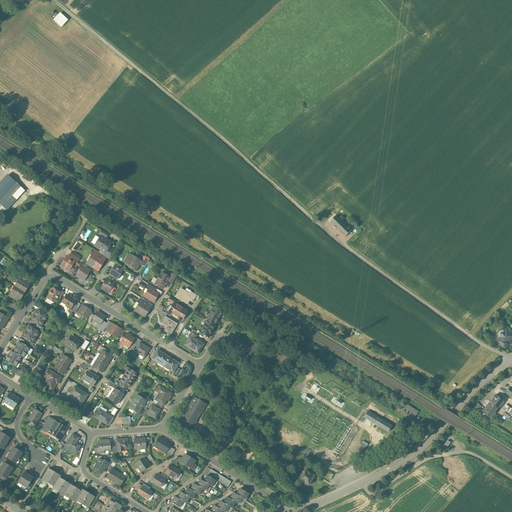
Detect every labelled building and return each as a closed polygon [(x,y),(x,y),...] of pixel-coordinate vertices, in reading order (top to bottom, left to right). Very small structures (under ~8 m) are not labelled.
[(60,12),(53,19),(61,27),(68,20),(60,12)] [(7,175),(0,183),(0,198),(1,197),(15,182),(7,175)] [(15,182),(1,197),(6,202),(20,187),(15,182)] [(20,187),(6,202),(10,205),(24,190),(20,187)] [(6,202),(2,206),(6,210),(10,205),(6,202)] [(352,230),(336,215),(329,222),(345,237),(352,230)] [(108,234),(101,230),(99,234),(106,238),(108,234)] [(111,243),(100,236),(94,246),(105,253),(108,248),(111,243)] [(113,252),(108,248),(105,253),(103,256),(108,259),(113,252)] [(102,256),(94,251),(92,255),(93,256),(88,264),(98,270),(104,261),(100,259),(102,256)] [(143,263),(131,256),(126,263),(136,269),(139,265),(141,266),(141,265),(143,263)] [(71,261),(65,258),(61,266),(68,271),(75,261),(72,259),(71,261)] [(83,265),(76,276),(84,280),(89,273),(84,270),(86,267),(83,265)] [(118,269),(114,267),(109,274),(112,276),(113,277),(117,279),(122,271),(118,269)] [(169,277),(162,273),(160,276),(158,277),(157,278),(158,280),(155,284),(162,289),(167,281),(169,278),(169,277)] [(171,273),(169,277),(169,278),(167,281),(172,284),(176,277),(171,273)] [(25,283),(18,279),(18,281),(19,281),(16,287),(24,292),(29,286),(25,283)] [(110,283),(105,280),(101,288),(108,293),(115,282),(111,280),(110,283)] [(24,292),(16,287),(12,293),(11,292),(10,293),(17,297),(20,299),(24,292)] [(56,290),(53,289),(51,291),(50,291),(49,293),(50,294),(47,298),(54,302),(56,298),(60,291),(59,290),(58,291),(57,290),(56,290)] [(155,291),(150,289),(149,291),(145,297),(153,302),(159,294),(155,291)] [(188,296),(184,293),(185,291),(180,289),(175,297),(187,304),(189,301),(192,302),(194,298),(196,296),(193,294),(190,292),(188,296)] [(75,301),(66,295),(62,302),(70,307),(71,308),(73,304),(75,301)] [(147,306),(140,301),(140,302),(134,311),(144,317),(150,308),(147,306)] [(186,311),(174,304),(169,312),(175,315),(175,316),(181,320),(182,317),(183,318),(183,316),(186,311)] [(90,310),(82,305),(78,313),(85,318),(87,314),(90,310)] [(214,308),(211,313),(206,320),(207,321),(207,320),(214,325),(222,313),(214,308)] [(43,314),(36,310),(33,315),(43,321),(46,317),(47,316),(43,314)] [(105,317),(96,312),(92,319),(98,323),(100,324),(103,321),(105,317)] [(8,318),(0,313),(0,328),(1,329),(8,318)] [(43,321),(33,315),(30,320),(37,324),(40,326),(43,321)] [(177,324),(165,317),(161,324),(167,328),(165,332),(170,335),(177,324)] [(214,325),(207,320),(207,321),(204,325),(200,332),(208,337),(215,325),(214,325)] [(100,324),(98,323),(95,327),(102,331),(106,323),(103,321),(100,324)] [(120,329),(112,324),(106,334),(110,337),(112,334),(117,338),(120,334),(117,333),(120,329)] [(35,330),(28,326),(25,331),(35,338),(38,333),(39,332),(35,330)] [(498,336),(499,338),(498,339),(498,341),(501,344),(501,346),(503,348),(505,348),(506,346),(506,344),(511,338),(511,337),(505,331),(503,330),(502,330),(500,331),(499,332),(498,333),(498,335),(498,336)] [(35,338),(25,331),(22,336),(29,340),(32,343),(32,342),(35,338)] [(133,339),(125,334),(120,342),(129,347),(131,343),(134,339),(133,339)] [(244,338),(236,334),(233,339),(241,344),(244,338)] [(73,336),(71,336),(69,340),(69,339),(65,344),(74,350),(77,345),(78,346),(80,343),(79,342),(74,338),(74,337),(73,336)] [(194,339),(191,337),(191,338),(186,345),(192,348),(191,349),(198,353),(203,344),(194,339)] [(89,343),(85,340),(81,348),(84,350),(89,343)] [(23,344),(19,341),(19,342),(16,347),(26,353),(29,348),(23,344)] [(140,343),(137,347),(134,351),(144,358),(150,349),(140,343)] [(26,353),(16,347),(13,352),(21,357),(23,358),(26,353)] [(21,357),(13,352),(11,350),(8,356),(18,362),(21,357)] [(169,358),(157,350),(156,351),(152,359),(158,363),(159,362),(164,365),(163,366),(164,366),(169,358)] [(108,355),(103,351),(102,351),(100,355),(101,355),(98,359),(106,364),(111,356),(108,355)] [(71,361),(62,355),(58,362),(54,367),(63,373),(71,361)] [(18,362),(8,356),(5,361),(15,367),(18,362)] [(178,363),(169,358),(164,366),(164,367),(165,366),(170,369),(169,370),(173,372),(176,367),(178,363)] [(106,364),(98,359),(95,364),(93,367),(99,371),(101,372),(106,364)] [(99,371),(93,367),(90,365),(88,368),(97,373),(99,371)] [(181,371),(176,367),(173,372),(171,374),(177,378),(181,371)] [(136,374),(128,369),(124,375),(132,380),(136,374)] [(60,378),(48,371),(47,373),(46,372),(44,375),(44,377),(46,378),(47,377),(49,378),(44,385),(52,390),(57,381),(58,382),(60,378)] [(98,377),(88,371),(83,379),(93,386),(98,377)] [(132,380),(124,375),(120,382),(122,383),(127,386),(128,387),(132,380)] [(171,393),(159,386),(156,390),(160,393),(156,400),(158,402),(163,405),(167,400),(168,400),(170,396),(169,396),(171,393)] [(87,395),(74,387),(71,392),(75,395),(72,400),(81,405),(87,395)] [(123,394),(114,389),(110,395),(112,395),(109,400),(117,404),(123,394)] [(19,399),(9,393),(6,399),(4,402),(9,405),(7,407),(13,410),(14,408),(19,399)] [(145,401),(137,395),(129,407),(138,413),(145,401)] [(503,401),(495,395),(489,404),(497,409),(503,401)] [(205,405),(194,397),(188,406),(186,409),(180,418),(192,426),(205,405)] [(473,406),(477,410),(482,407),(478,402),(473,406)] [(497,409),(489,404),(483,412),(490,418),(497,409)] [(160,410),(152,405),(146,413),(155,419),(160,410)] [(419,412),(408,405),(403,412),(410,416),(412,413),(416,416),(419,412)] [(511,409),(510,408),(506,405),(502,410),(511,417),(511,409)] [(34,409),(27,420),(35,424),(42,414),(34,409)] [(105,413),(99,410),(94,417),(106,425),(111,417),(105,413)] [(92,414),(86,411),(83,416),(88,419),(92,414)] [(380,419),(368,411),(364,417),(376,424),(380,419)] [(58,423),(51,419),(48,424),(45,429),(48,431),(48,432),(49,432),(52,434),(58,423)] [(392,426),(380,419),(376,424),(389,432),(392,426)] [(58,423),(52,434),(59,438),(62,434),(65,428),(58,423)] [(1,433),(0,432),(0,439),(6,443),(9,438),(6,436),(1,433)] [(79,438),(72,433),(65,445),(66,446),(76,452),(79,447),(75,444),(79,438)] [(159,437),(155,442),(154,443),(155,444),(153,446),(165,453),(166,452),(169,447),(171,445),(159,437)] [(145,438),(133,439),(134,444),(134,450),(146,449),(145,438)] [(127,439),(116,440),(116,447),(116,452),(122,451),(122,449),(127,448),(127,439)] [(110,440),(98,441),(99,445),(96,446),(94,451),(99,453),(101,453),(104,453),(104,450),(108,450),(110,450),(110,447),(110,440)] [(169,447),(166,452),(171,455),(174,450),(169,447)] [(16,450),(13,448),(10,453),(18,458),(21,453),(22,453),(16,450)] [(18,458),(10,453),(7,458),(10,460),(15,463),(18,458)] [(195,461),(185,455),(182,459),(180,458),(178,461),(190,468),(195,461)] [(175,459),(170,462),(175,465),(178,461),(180,458),(177,456),(175,459)] [(144,458),(135,463),(141,472),(150,466),(144,458)] [(103,461),(99,459),(94,468),(102,472),(105,467),(108,463),(107,462),(103,460),(103,461)] [(110,459),(107,462),(108,463),(105,467),(108,469),(110,466),(114,460),(110,459)] [(7,465),(4,463),(0,468),(9,473),(12,468),(7,465)] [(179,471),(169,465),(165,472),(165,473),(169,475),(175,479),(177,475),(179,475),(180,473),(179,472),(179,471)] [(9,473),(0,468),(0,474),(6,478),(9,473)] [(49,469),(43,479),(48,482),(54,473),(49,469)] [(112,469),(111,469),(109,473),(106,477),(120,486),(125,477),(112,469)] [(165,472),(163,471),(160,475),(163,477),(168,480),(167,479),(169,475),(165,473),(165,472)] [(314,476),(305,471),(301,477),(300,479),(309,485),(314,476)] [(21,477),(18,482),(18,483),(22,485),(28,475),(24,472),(21,477)] [(54,473),(48,482),(54,486),(59,478),(60,476),(54,473)] [(301,477),(297,474),(293,480),(295,482),(298,478),(300,479),(301,477)] [(28,475),(22,485),(26,488),(29,483),(33,477),(28,475)] [(156,476),(154,475),(151,481),(154,483),(154,484),(156,485),(157,485),(161,487),(164,482),(161,480),(156,476)] [(215,480),(207,475),(203,481),(208,485),(211,486),(215,480)] [(54,486),(53,487),(59,491),(64,481),(59,478),(54,486)] [(203,481),(200,479),(196,485),(202,489),(205,491),(208,485),(203,481)] [(64,481),(59,491),(64,494),(70,485),(64,481)] [(196,485),(194,484),(190,490),(195,493),(198,495),(202,489),(196,485)] [(76,488),(70,485),(64,494),(70,497),(76,488)] [(152,492),(142,486),(137,493),(148,499),(152,492)] [(81,492),(76,488),(70,497),(76,501),(77,499),(80,493),(81,492)] [(190,490),(187,488),(183,494),(189,497),(192,499),(195,493),(190,490)] [(248,494),(240,489),(236,494),(236,495),(241,498),(244,500),(248,494)] [(80,493),(77,499),(82,503),(88,494),(82,490),(81,492),(80,493)] [(183,494),(181,492),(177,498),(183,502),(182,502),(185,503),(189,497),(183,494)] [(236,494),(233,493),(230,499),(229,499),(235,502),(238,504),(241,498),(236,495),(236,494)] [(88,494),(82,503),(88,506),(94,497),(88,494)] [(183,502),(177,498),(174,496),(170,502),(179,508),(182,502),(183,502)] [(230,499),(227,497),(223,503),(228,506),(228,507),(231,508),(235,502),(229,499),(230,499)] [(116,504),(109,500),(107,504),(109,506),(108,508),(114,511),(116,510),(118,511),(120,508),(115,505),(116,504)] [(223,503),(220,501),(217,507),(216,507),(222,511),(223,511),(225,511),(228,507),(228,506),(223,503)]
